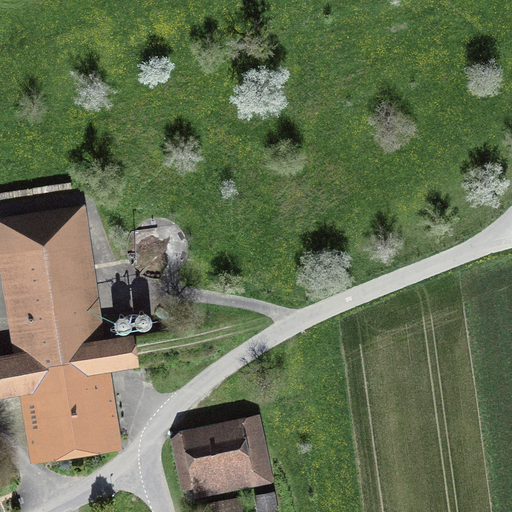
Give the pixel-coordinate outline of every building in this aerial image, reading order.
[(85,202),(0,215),(0,270),(14,356),(0,357),(0,401),(21,398),(32,463),(123,448),(111,375),(140,370),(135,337),(108,341),(85,202)] [(140,331),(143,332),(146,331),(148,330),(150,328),(152,326),(152,323),(151,320),(150,318),(148,316),(145,315),(142,315),(139,316),(137,317),(136,320),(135,322),(135,325),(136,328),(138,330),(140,331)] [(120,335),(123,336),(126,335),(129,334),(131,332),(132,329),(132,327),(131,324),(130,321),(128,320),(125,319),(122,318),(120,319),(117,321),(116,323),(115,326),(115,329),(116,331),(118,334),(120,335)] [(248,415),(176,429),(189,495),(261,481),(248,415)] [(240,492),(205,500),(207,511),(237,511),(244,511),(240,492)]
